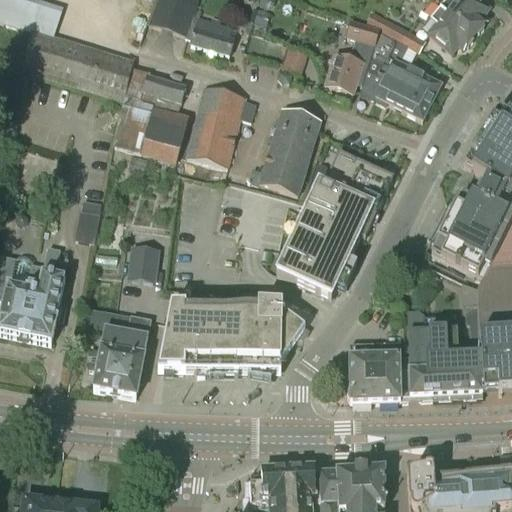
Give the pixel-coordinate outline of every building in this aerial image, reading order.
[(156,0),(156,3),(146,29),(185,43),(199,0),(156,0)] [(275,0),(261,0),(258,10),(271,14),(275,0)] [(441,13),(473,40),(485,26),(480,23),(487,15),(469,0),(449,0),(448,2),(449,3),(441,13)] [(272,18),(257,13),(253,25),(268,30),(272,18)] [(473,40),(441,13),(432,23),(431,22),(421,33),(428,39),(450,58),(457,50),(461,54),(473,40)] [(368,26),(417,56),(422,49),(372,19),(368,26)] [(198,23),(191,45),(189,50),(228,62),(233,46),(228,44),(231,33),(218,29),(219,25),(212,23),(211,27),(198,23)] [(365,74),(377,36),(350,27),(345,43),(356,46),(350,65),(333,60),(323,92),(352,101),(356,89),(360,91),(361,88),(365,74)] [(379,34),(377,36),(365,74),(414,101),(411,106),(428,114),(441,90),(438,89),(440,86),(430,81),(428,84),(398,69),(407,51),(379,34)] [(35,35),(34,40),(22,78),(120,109),(133,66),(41,37),(35,35)] [(286,48),(279,71),(298,77),(305,54),(286,48)] [(365,74),(361,88),(371,93),(371,92),(379,96),(375,103),(421,127),(428,114),(411,106),(414,101),(365,74)] [(185,93),(147,81),(126,158),(138,161),(174,171),(188,123),(177,120),(179,111),(180,111),(185,93)] [(202,92),(201,98),(184,163),(227,174),(240,125),(250,128),(255,110),(244,106),(244,103),(202,92)] [(511,223),(494,215),(511,187),(511,120),(499,112),(462,170),(480,181),(469,203),(461,199),(430,260),(481,285),(511,224),(511,223)] [(280,116),(257,191),(297,203),(320,129),(280,116)] [(26,150),(17,183),(54,194),(64,161),(26,150)] [(364,245),(375,221),(392,184),(338,159),(315,208),(310,206),(275,282),(330,307),(360,243),(364,245)] [(511,223),(511,224),(481,285),(476,295),(478,311),(481,394),(483,394),(483,399),(497,398),(497,400),(511,399),(511,187),(494,215),(511,223)] [(100,221),(79,217),(74,245),(94,249),(100,221)] [(133,253),(129,284),(152,288),(156,257),(133,253)] [(28,265),(26,264),(10,342),(51,351),(56,326),(63,328),(65,316),(58,315),(64,285),(62,285),(66,266),(57,264),(59,257),(47,254),(43,274),(30,271),(31,269),(28,265)] [(26,264),(23,263),(19,263),(14,265),(0,261),(0,340),(10,342),(26,264)] [(272,380),(303,335),(281,320),(281,314),(258,313),(258,306),(210,302),(184,299),(173,297),(158,377),(183,378),(272,380)] [(408,349),(404,349),(404,371),(408,371),(408,377),(406,377),(407,407),(431,405),(431,402),(438,402),(439,405),(453,401),(460,401),(480,402),(480,400),(481,400),(481,394),(478,311),(464,312),(465,328),(469,328),(471,361),(459,362),(457,335),(456,335),(455,322),(424,325),(423,317),(418,317),(407,317),(408,349)] [(125,339),(113,400),(135,404),(150,326),(130,323),(126,340),(125,339)] [(113,400),(125,339),(104,335),(92,396),(113,400)] [(404,371),(404,349),(355,351),(355,364),(348,364),(349,387),(348,388),(348,390),(347,395),(347,402),(349,407),(349,410),(399,408),(407,407),(406,377),(408,377),(408,371),(404,371)] [(310,511),(310,504),(314,504),(312,480),(313,480),(313,472),(284,474),(285,511),(310,511)] [(285,511),(284,474),(260,475),(261,484),(261,485),(262,511),(285,511)] [(359,477),(360,511),(383,511),(384,476),(359,477)] [(510,511),(511,511),(511,499),(511,498),(511,476),(503,476),(463,481),(433,484),(432,477),(429,476),(412,477),(410,477),(409,478),(408,479),(407,480),(407,481),(406,482),(406,484),(408,511),(510,511)] [(360,511),(359,477),(338,478),(335,479),(337,511),(360,511)] [(337,511),(335,479),(313,480),(312,480),(314,504),(319,504),(319,511),(337,511)]
